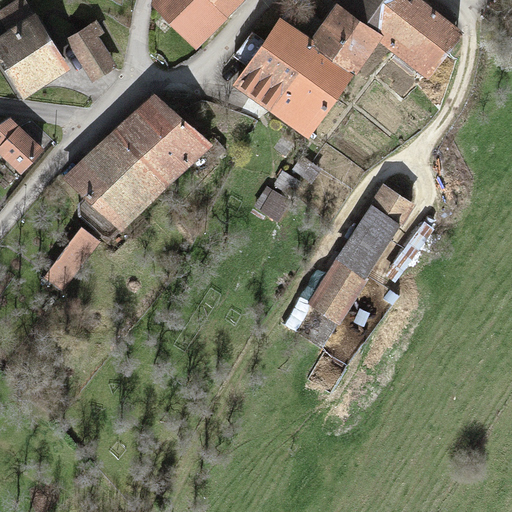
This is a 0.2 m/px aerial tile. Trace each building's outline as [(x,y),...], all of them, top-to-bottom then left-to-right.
[(65,66),(21,0),(19,0),(0,12),(0,23),(0,24),(0,23),(0,59),(23,94),(65,66)] [(156,0),(195,38),(233,0),(156,0)] [(371,18),(341,0),(331,0),(312,33),(276,11),(237,76),(309,120),(371,18)] [(424,0),(389,0),(373,25),(424,58),(451,17),(424,0)] [(85,21),(65,35),(92,73),(112,60),(85,21)] [(199,141),(151,91),(65,173),(112,223),(199,141)] [(5,116),(0,120),(0,152),(16,168),(36,149),(5,116)] [(310,301),(337,317),(408,197),(382,182),(310,301)] [(73,224),(38,270),(62,288),(97,241),(73,224)]
